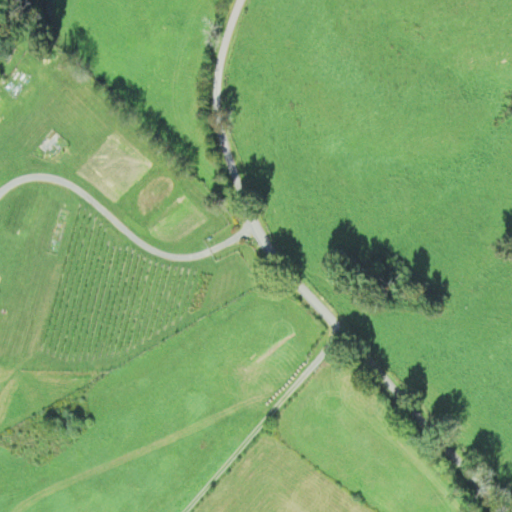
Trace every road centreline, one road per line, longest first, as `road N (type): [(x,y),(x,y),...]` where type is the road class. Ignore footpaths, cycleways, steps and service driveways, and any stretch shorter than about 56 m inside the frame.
road 1 (residential): [(506,511),(257,228),(214,112),(220,48),(242,0)]
road 2 (residential): [(340,328),(173,511)]
